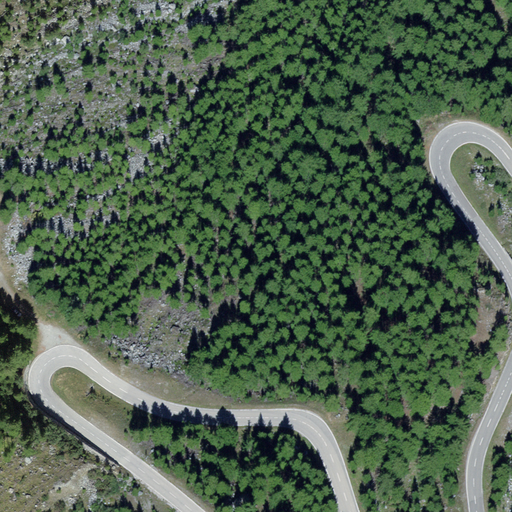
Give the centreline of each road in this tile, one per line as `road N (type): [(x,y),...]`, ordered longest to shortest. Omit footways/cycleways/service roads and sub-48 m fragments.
road 1 (tertiary): [(350,511),(331,455),(305,423),(169,410),(69,355),(41,370),(44,398),(193,511)]
road 2 (tertiary): [(511,163),(489,138),(465,131),(443,144),(439,158),(450,190),(511,278)]
road 3 (tertiary): [(511,370),(476,455),(476,511)]
